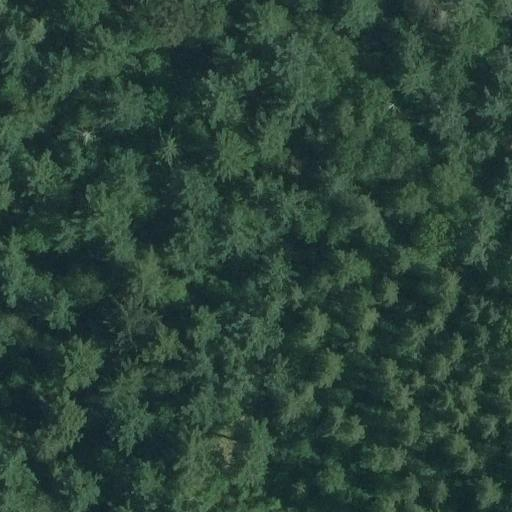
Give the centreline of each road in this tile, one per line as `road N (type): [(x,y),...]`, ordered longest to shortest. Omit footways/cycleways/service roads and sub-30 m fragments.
road 1 (track): [(93,0),(286,135),(511,348)]
road 2 (track): [(211,511),(262,384),(321,115),(381,0)]
